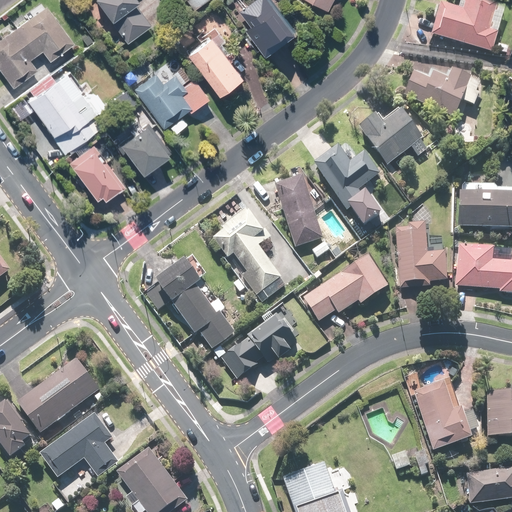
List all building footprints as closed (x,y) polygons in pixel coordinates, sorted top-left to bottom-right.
[(93,0),(126,43),(150,25),(134,4),(137,2),(135,0),(93,0)] [(185,0),(186,1),(186,0),(188,0),(196,10),(209,0),(185,0)] [(294,33),(268,0),(252,0),(239,10),(250,25),(245,29),(265,55),(294,33)] [(308,0),(328,10),(332,0),(308,0)] [(441,5),(432,35),(491,53),(504,9),(497,6),(498,3),(486,0),(459,0),(457,9),(441,5)] [(72,43),(44,6),(0,38),(0,72),(11,88),(35,70),(28,60),(40,51),(47,61),(72,43)] [(231,17),(221,25),(231,39),(241,32),(231,17)] [(212,36),(188,53),(219,93),(242,76),(212,36)] [(64,72),(26,100),(64,152),(102,125),(93,112),(103,106),(93,92),(80,95),(64,72)] [(156,73),(135,89),(164,128),(188,110),(190,112),(209,98),(194,77),(184,85),(175,73),(163,82),(156,73)] [(412,75),(403,98),(454,116),(460,101),(474,106),(479,94),(476,93),(479,85),(449,74),(447,80),(432,74),(429,81),(412,75)] [(374,117),(357,130),(386,168),(422,141),(401,112),(381,127),(374,117)] [(146,122),(117,143),(139,173),(168,151),(146,122)] [(123,187),(91,144),(74,158),(75,160),(69,165),(93,198),(98,194),(103,201),(123,187)] [(345,145),(339,150),(337,147),(312,165),(348,212),(365,199),(358,191),(378,176),(362,155),(356,159),(345,145)] [(303,178),(275,187),(295,250),(324,241),(303,178)] [(458,192),(456,228),(511,229),(511,190),(496,190),(497,186),(462,184),(462,192),(458,192)] [(222,233),(212,240),(228,261),(234,256),(239,264),(234,268),(256,298),(258,296),(263,302),(285,286),(279,277),(281,276),(259,245),(270,238),(263,229),(261,231),(237,198),(211,217),(222,233)] [(405,229),(394,230),(399,290),(430,287),(429,284),(447,282),(444,253),(442,254),(441,238),(425,240),(424,223),(404,225),(405,229)] [(323,242),(310,251),(316,261),(330,252),(323,242)] [(511,249),(457,246),(455,288),(499,291),(499,294),(511,295),(511,249)] [(389,287),(367,254),(303,296),(319,321),(335,311),(338,316),(358,302),(361,306),(389,287)] [(192,258),(186,263),(184,260),(156,282),(159,286),(146,296),(158,311),(171,301),(197,334),(199,332),(219,358),(225,353),(219,346),(235,334),(220,314),(225,310),(219,302),(211,308),(195,287),(200,282),(199,280),(206,275),(192,258)] [(219,265),(212,271),(220,282),(227,276),(219,265)] [(247,336),(249,338),(221,358),(238,381),(258,366),(256,362),(262,358),(268,366),(275,360),(278,363),(290,353),(286,349),(296,341),(292,335),(295,333),(285,320),(283,322),(277,314),(273,317),(270,313),(263,319),(265,322),(247,336)] [(77,359),(16,404),(40,435),(100,390),(77,359)] [(444,385),(414,396),(434,453),(473,439),(461,407),(453,410),(444,385)] [(511,391),(485,392),(485,438),(511,438),(511,434),(511,391)] [(31,437),(5,404),(0,407),(0,442),(12,458),(25,448),(22,444),(31,437)] [(94,415),(40,455),(58,478),(85,458),(99,477),(119,462),(104,443),(112,438),(94,415)] [(417,448),(391,456),(396,471),(409,466),(407,461),(415,458),(422,481),(428,479),(425,466),(429,465),(424,451),(418,453),(417,448)] [(169,511),(186,500),(148,449),(117,473),(146,511),(169,511)] [(322,460),(280,476),(294,511),(345,511),(337,492),(351,486),(344,468),(327,474),(322,460)] [(459,496),(467,495),(468,504),(510,501),(511,506),(511,467),(488,469),(488,466),(465,468),(465,471),(457,472),(459,496)]
